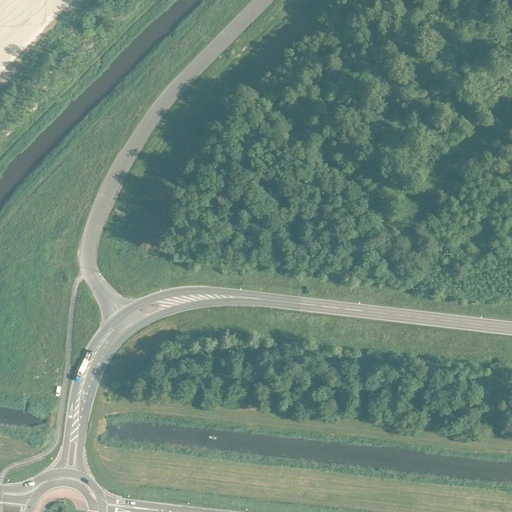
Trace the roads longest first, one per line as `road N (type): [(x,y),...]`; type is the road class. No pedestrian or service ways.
road 1 (unclassified): [(121,318),(85,256),(108,189),(162,102),(261,0)]
road 2 (unclassified): [(121,270),(145,200),(185,128),(308,0)]
road 3 (secondary): [(180,305),(258,302),(511,332)]
road 4 (secondary): [(121,318),(79,375),(58,476)]
road 5 (secondary): [(82,480),(80,446),(95,384),(132,333)]
